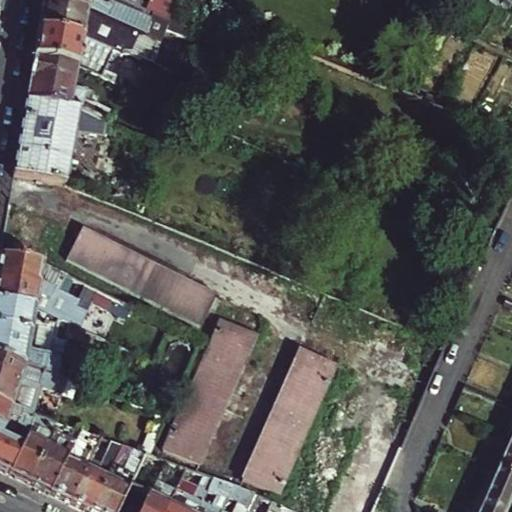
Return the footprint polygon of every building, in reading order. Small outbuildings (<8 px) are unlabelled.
[(42,0),(42,7),(86,15),(135,36),(141,22),(123,14),(127,6),(113,0),(42,0)] [(42,7),(37,33),(82,41),(86,15),(42,7)] [(32,61),(76,69),(111,84),(114,79),(103,74),(111,54),(82,41),(37,33),(32,61)] [(73,91),(76,69),(32,61),(25,104),(78,113),(106,126),(110,116),(88,106),(90,95),(85,94),(85,93),(73,91)] [(78,113),(25,104),(13,178),(65,187),(76,126),(100,138),(106,126),(78,113)] [(80,231),(64,263),(198,330),(214,299),(80,231)] [(0,260),(0,281),(39,288),(42,268),(0,260)] [(65,280),(58,296),(77,304),(84,289),(65,280)] [(0,281),(0,306),(35,313),(39,288),(0,281)] [(0,362),(14,367),(60,382),(65,384),(66,380),(63,375),(61,375),(63,365),(52,363),(55,344),(56,336),(66,337),(75,341),(79,333),(35,313),(0,306),(0,362)] [(221,318),(163,450),(202,466),(260,335),(221,318)] [(55,344),(52,363),(63,365),(66,345),(55,344)] [(243,478),(284,495),(338,363),(297,347),(243,478)] [(0,362),(0,409),(4,411),(31,420),(40,394),(63,402),(64,400),(76,404),(81,390),(65,384),(60,382),(14,367),(0,362)] [(0,430),(26,440),(35,421),(31,420),(4,411),(0,409),(0,430)] [(158,416),(140,457),(146,459),(149,460),(167,419),(158,416)] [(35,421),(26,440),(8,476),(29,486),(57,429),(53,427),(49,434),(38,429),(40,423),(35,421)] [(78,436),(57,429),(29,486),(49,496),(71,450),(78,436)] [(0,472),(8,476),(26,440),(0,430),(0,472)] [(81,455),(71,450),(49,496),(69,506),(87,472),(96,454),(101,444),(89,440),(81,455)] [(511,441),(499,471),(511,476),(511,441)] [(119,511),(134,482),(122,476),(129,462),(141,468),(146,459),(140,457),(121,451),(116,461),(90,511),(119,511)] [(105,456),(96,454),(87,472),(95,476),(105,456)] [(95,476),(87,472),(69,506),(81,511),(90,511),(116,461),(105,456),(95,476)] [(141,468),(134,482),(119,511),(142,511),(157,483),(149,479),(154,470),(161,474),(166,465),(149,460),(146,459),(141,468)] [(511,476),(499,471),(486,500),(509,510),(511,502),(511,476)] [(222,511),(234,488),(213,482),(202,505),(198,511),(222,511)] [(166,511),(176,492),(157,483),(142,511),(166,511)] [(254,495),(234,488),(229,498),(248,507),(254,495)] [(198,511),(202,505),(176,492),(166,511),(198,511)] [(486,500),(480,511),(507,511),(509,510),(486,500)]
